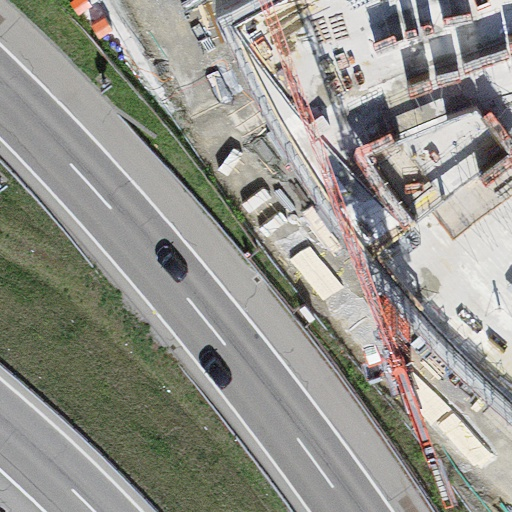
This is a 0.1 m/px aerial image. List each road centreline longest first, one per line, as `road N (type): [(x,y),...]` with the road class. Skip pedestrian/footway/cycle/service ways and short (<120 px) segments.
road 1 (motorway): [(349,511),(189,301),(0,94)]
road 2 (motorway): [(0,425),(93,511)]
